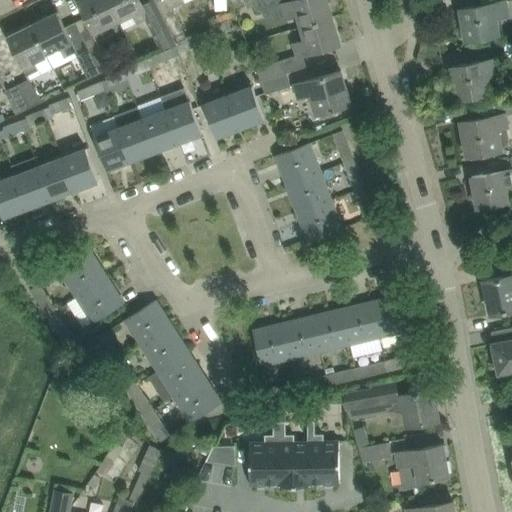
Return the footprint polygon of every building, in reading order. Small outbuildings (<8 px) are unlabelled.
[(110,0),(81,0),(79,1),(87,16),(98,40),(99,40),(111,34),(106,26),(120,19),(110,0)] [(110,0),(120,19),(132,13),(134,15),(135,17),(137,22),(146,17),(162,50),(177,43),(174,37),(163,14),(155,0),(110,0)] [(230,0),(234,8),(246,2),(245,0),(230,0)] [(250,0),(256,10),(260,9),(277,4),(275,0),(250,0)] [(302,27),(333,18),(327,0),(291,0),(282,3),(286,16),(298,13),(299,18),(302,27)] [(480,0),(482,4),(460,8),(466,41),(500,35),(497,19),(508,17),(505,0),(480,0)] [(174,9),(163,14),(174,37),(185,32),(174,9)] [(58,12),(32,24),(48,55),(60,48),(65,57),(75,51),(77,51),(65,27),(58,12)] [(298,57),(322,50),(341,44),(333,18),(302,27),(306,40),(294,43),(298,57)] [(213,35),(231,28),(228,20),(210,26),(213,35)] [(27,75),(38,70),(34,61),(48,55),(32,24),(7,36),(16,54),(27,75)] [(184,50),(209,40),(205,31),(181,40),(184,50)] [(100,44),(90,50),(101,72),(104,71),(112,67),(100,44)] [(156,63),(174,57),(170,48),(153,54),(156,63)] [(90,50),(77,55),(88,78),(101,72),(90,50)] [(458,99),(477,96),(491,93),(488,75),(499,74),(496,58),(452,66),(458,99)] [(133,75),(151,68),(148,59),(130,65),(133,75)] [(287,73),(284,60),(257,68),(261,80),(287,73)] [(112,74),(106,76),(106,77),(110,87),(117,84),(120,90),(131,86),(129,80),(125,69),(112,74)] [(351,104),(341,70),(295,84),(299,99),(311,95),(317,114),(351,104)] [(267,95),(291,87),(287,73),(261,80),(267,95)] [(30,108),(41,102),(30,79),(18,85),(30,108)] [(81,99),(106,90),(103,82),(78,91),(81,99)] [(17,114),(30,108),(18,85),(6,91),(17,114)] [(241,128),(265,119),(253,86),(229,95),(241,128)] [(217,137),(241,128),(229,95),(205,104),(210,118),(217,137)] [(53,115),(72,108),(68,97),(49,104),(53,115)] [(179,142),(203,133),(196,115),(191,101),(166,110),(179,142)] [(30,126),(49,119),(45,109),(26,116),(30,126)] [(155,151),(179,142),(166,110),(143,119),(155,151)] [(463,126),(459,127),(461,138),(465,137),(468,156),(471,156),(472,159),(483,157),(482,154),(501,150),(501,147),(504,146),(506,145),(508,144),(509,142),(509,140),(509,138),(507,127),(505,112),(493,115),(462,121),(463,126)] [(119,127),(115,116),(91,125),(107,169),(132,160),(120,127),(119,127)] [(7,137),(26,130),(22,119),(3,127),(7,137)] [(132,160),(155,151),(143,119),(120,127),(132,160)] [(345,162),(354,159),(343,130),(334,133),(345,162)] [(287,183),(321,171),(311,142),(277,154),(287,183)] [(75,190),(99,181),(92,162),(86,149),(62,158),(75,190)] [(66,198),(66,196),(66,193),(75,190),(62,158),(39,166),(51,199),(54,198),(55,200),(57,201),(66,198)] [(356,191),(365,187),(354,159),(345,162),(356,191)] [(39,166),(15,175),(27,208),(51,199),(39,166)] [(478,208),(509,202),(506,187),(511,186),(511,168),(472,176),(478,208)] [(298,212),(331,199),(321,171),(287,183),(298,212)] [(0,207),(4,217),(27,208),(15,175),(0,180),(0,207)] [(366,219),(375,216),(365,187),(356,191),(366,219)] [(309,241),(342,228),(335,210),(331,199),(298,212),(309,241)] [(77,296),(108,277),(91,251),(61,270),(72,287),(77,296)] [(485,285),(482,285),(484,299),(488,298),(491,314),(511,309),(511,261),(509,262),(511,275),(484,280),(485,285)] [(94,323),(107,314),(124,303),(108,277),(77,296),(94,323)] [(48,315),(56,310),(50,301),(39,284),(31,289),(42,306),(48,315)] [(380,336),(392,333),(410,329),(401,294),(371,302),(380,336)] [(143,345),(172,326),(156,300),(126,319),(143,345)] [(371,302),(342,309),(350,343),(354,357),(383,350),(380,336),(371,302)] [(321,351),(350,343),(342,309),(313,316),(321,351)] [(64,342),(72,336),(56,310),(48,315),(64,342)] [(292,358),(321,351),(313,316),(283,323),(292,358)] [(262,365),(286,359),(292,358),(283,323),(253,330),(262,365)] [(159,370),(188,351),(172,326),(143,345),(159,370)] [(113,364),(121,359),(104,333),(100,336),(96,338),(113,364)] [(497,356),(494,356),(496,369),(500,368),(500,371),(511,369),(511,340),(498,343),(494,344),(496,353),(497,356)] [(175,396),(205,377),(188,351),(159,370),(175,396)] [(388,370),(398,368),(418,363),(416,354),(396,359),(386,361),(388,370)] [(129,389),(137,384),(121,359),(113,364),(129,389)] [(358,378),(388,370),(386,361),(356,368),(358,378)] [(329,385),(358,378),(356,368),(327,376),(329,385)] [(300,392),(329,385),(327,376),(297,383),(300,392)] [(192,422),(214,407),(222,403),(205,377),(175,396),(192,422)] [(389,412),(389,410),(404,407),(407,425),(419,423),(439,420),(433,388),(414,392),(400,394),(397,380),(372,385),(373,387),(343,392),(349,414),(351,418),(389,412)] [(270,400),(300,392),(297,383),(268,390),(270,400)] [(145,415),(154,410),(137,384),(129,389),(145,415)] [(162,441),(170,435),(154,410),(145,415),(162,441)] [(309,421),(308,421),(309,434),(308,434),(308,441),(309,441),(310,483),(311,483),(317,483),(326,483),(333,483),(340,483),(341,483),(341,482),(340,482),(340,456),(341,456),(341,455),(340,455),(340,441),(341,441),(341,440),(324,440),(324,434),(315,434),(315,421),(309,421)] [(266,441),(249,442),(249,443),(250,443),(250,456),(249,456),(249,457),(250,457),(251,483),(250,483),(250,484),(251,484),(258,484),(259,484),(265,484),(274,484),(280,484),(281,484),(280,422),(274,422),(275,435),(266,435),(266,441)] [(281,484),(280,484),(280,486),(281,486),(281,485),(288,485),(297,485),(303,485),(304,485),(310,485),(310,486),(311,486),(311,483),(310,483),(309,441),(308,441),(295,441),(295,434),(286,435),(286,422),(280,422),(281,484)] [(364,426),(354,429),(359,447),(370,445),(364,426)] [(363,462),(393,456),(390,441),(370,445),(359,447),(363,462)] [(125,448),(117,442),(107,456),(115,462),(125,448)] [(404,488),(420,485),(420,481),(429,479),(449,475),(444,444),(424,447),(397,452),(404,488)] [(147,451),(159,457),(162,450),(150,445),(147,451)] [(208,460),(235,465),(235,446),(214,447),(208,460)] [(147,451),(139,470),(142,471),(150,475),(159,457),(147,451)] [(115,462),(107,456),(97,472),(105,477),(115,462)] [(150,475),(142,471),(129,500),(138,502),(150,475)] [(69,511),(73,493),(56,490),(52,511),(69,511)] [(131,511),(135,502),(129,500),(120,496),(113,511),(131,511)] [(455,511),(454,501),(407,509),(407,511),(455,511)]
